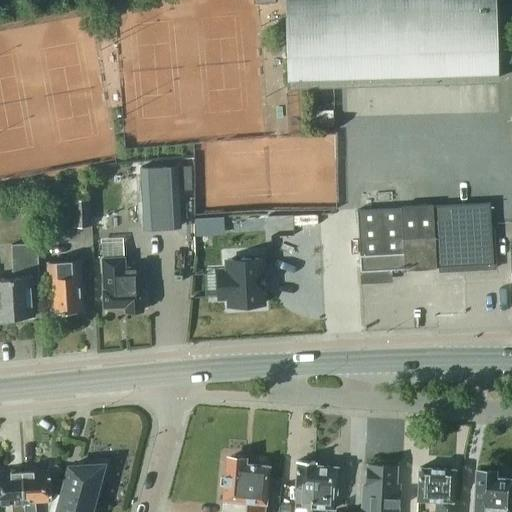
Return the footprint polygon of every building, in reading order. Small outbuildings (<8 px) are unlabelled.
[(498,78),(496,20),(495,0),(286,0),(289,84),(498,78)] [(311,127),(335,127),(335,111),(317,111),(317,117),(311,117),(311,127)] [(130,183),(131,224),(165,223),(163,182),(130,183)] [(72,200),(73,228),(92,227),(91,200),(72,200)] [(495,229),(492,229),(491,204),(434,207),(434,205),(400,207),(401,208),(357,210),(360,272),(366,272),(366,280),(390,279),(390,270),(404,270),(404,271),(436,269),(436,267),(440,267),(440,271),(496,269),(495,229)] [(198,255),(238,254),(237,212),(196,213),(198,255)] [(0,278),(0,318),(35,317),(34,284),(40,284),(38,244),(12,245),(13,273),(18,272),(18,277),(0,278)] [(260,247),(262,282),(315,279),(313,244),(260,247)] [(124,267),(123,258),(102,260),(104,288),(102,288),(104,307),(126,306),(126,311),(144,310),(143,289),(146,289),(144,266),(124,267)] [(228,271),(216,271),(217,295),(229,295),(229,305),(260,304),(258,258),(227,259),(228,271)] [(79,261),(64,263),(48,264),(51,309),(49,309),(50,316),(63,315),(63,313),(66,313),(65,312),(83,310),(79,261)] [(222,502),(239,504),(247,505),(245,511),(265,511),(270,469),(246,466),(246,461),(227,459),(222,502)] [(311,511),(312,511),(316,468),(316,465),(298,463),(294,510),(305,510),(305,511),(311,511)] [(62,494),(94,503),(104,465),(70,468),(65,485),(57,483),(54,492),(62,494)] [(399,511),(401,487),(397,487),(398,469),(368,467),(367,489),(364,489),(362,511),(399,511)] [(316,468),(312,511),(330,511),(334,511),(338,470),(316,468)] [(437,511),(458,511),(459,505),(454,505),(456,472),(420,470),(419,503),(437,504),(437,511)] [(25,511),(37,511),(37,503),(49,502),(51,494),(50,474),(48,471),(23,472),(25,511)] [(25,511),(23,472),(9,473),(8,472),(0,472),(0,505),(13,505),(13,511),(25,511)] [(474,511),(511,511),(511,481),(496,481),(497,474),(477,473),(474,511)] [(49,511),(91,511),(94,503),(62,494),(54,492),(49,511)]
